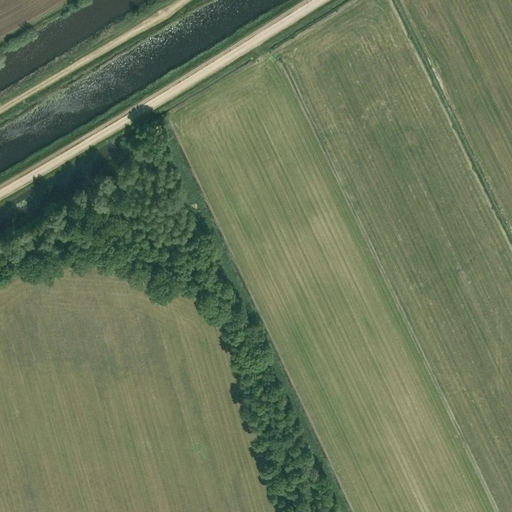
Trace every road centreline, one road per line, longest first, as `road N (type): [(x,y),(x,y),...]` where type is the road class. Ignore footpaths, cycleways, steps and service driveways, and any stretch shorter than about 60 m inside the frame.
road 1 (track): [(0,194),(320,0)]
road 2 (track): [(0,109),(185,0)]
